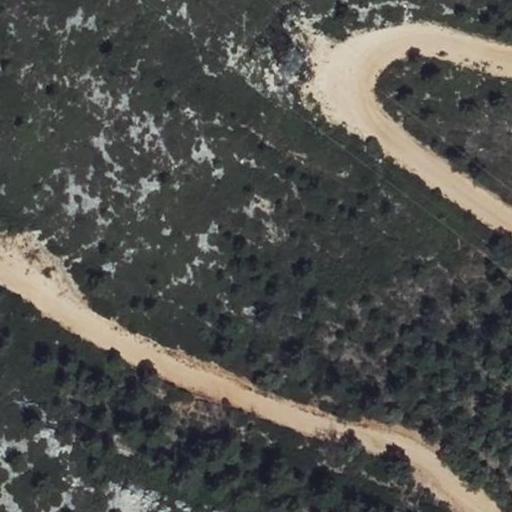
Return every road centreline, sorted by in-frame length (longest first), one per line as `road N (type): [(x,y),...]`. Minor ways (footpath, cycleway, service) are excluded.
road 1 (track): [(0,277),(233,386),(425,456),(495,511)]
road 2 (track): [(511,227),(355,121),(327,81),(376,42),(450,40),(511,58)]
